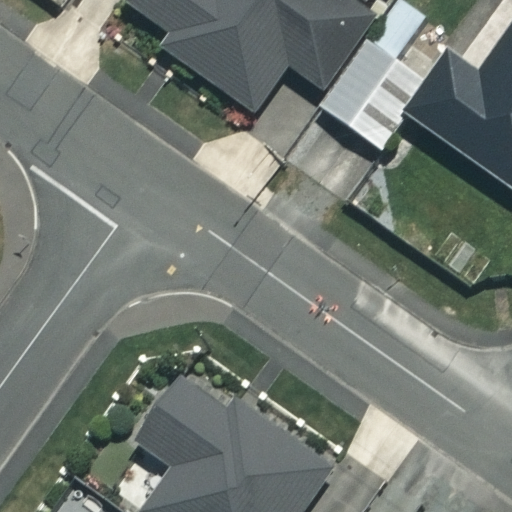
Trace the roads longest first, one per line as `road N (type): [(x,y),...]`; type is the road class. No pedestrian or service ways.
road 1 (residential): [(511,443),(143,184)]
road 2 (residential): [(143,184),(0,385)]
road 3 (residential): [(143,184),(0,82)]
